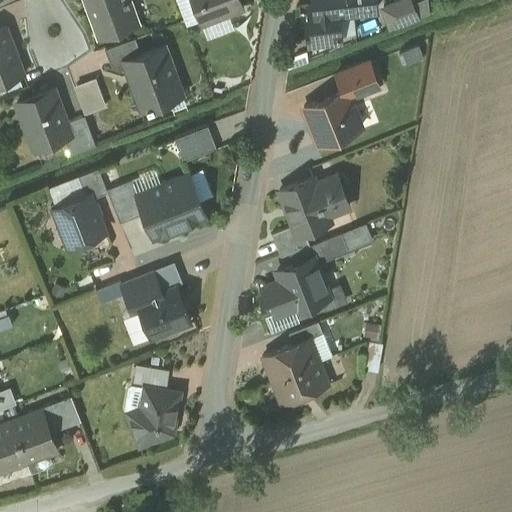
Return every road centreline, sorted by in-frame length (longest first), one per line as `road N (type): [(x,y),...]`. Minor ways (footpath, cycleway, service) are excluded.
road 1 (residential): [(208,464),(511,380)]
road 2 (residential): [(208,464),(245,219)]
road 3 (residential): [(245,219),(279,0)]
road 4 (residential): [(35,511),(208,464)]
